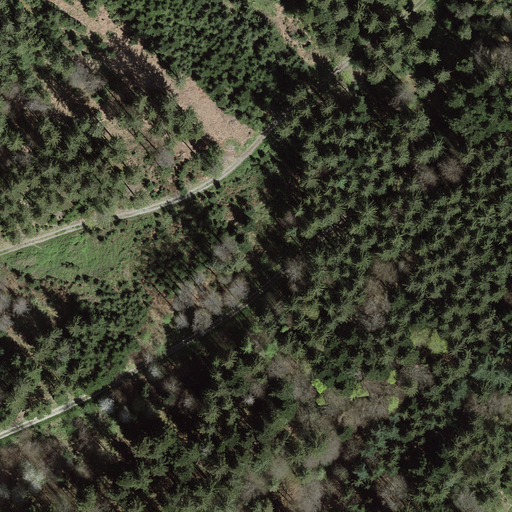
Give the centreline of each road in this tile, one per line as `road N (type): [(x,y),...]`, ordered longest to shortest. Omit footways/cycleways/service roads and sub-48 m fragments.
road 1 (track): [(0,438),(76,405),(222,321),(411,168),(511,120)]
road 2 (track): [(0,254),(193,194),(421,0)]
road 3 (track): [(308,511),(351,429),(511,277)]
